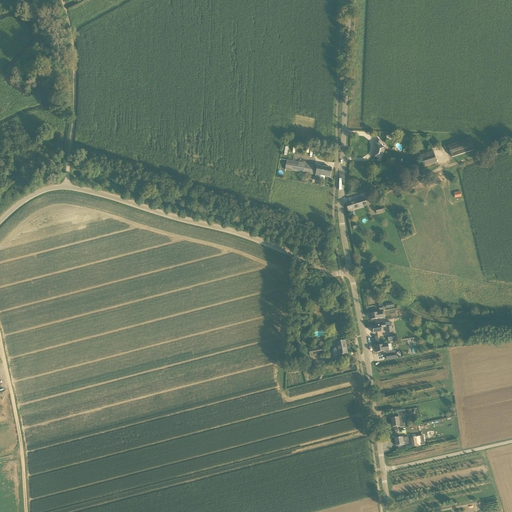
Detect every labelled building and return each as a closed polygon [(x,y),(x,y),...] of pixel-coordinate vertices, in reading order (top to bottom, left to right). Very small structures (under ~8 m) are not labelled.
[(471,138),(448,146),(452,157),(475,150),(471,138)] [(376,151),(374,157),(381,159),(382,155),(383,155),(385,148),(383,147),(381,144),(382,144),(380,140),(376,143),(378,146),(376,152),(376,151)] [(432,151),(420,156),(424,167),(437,162),(433,150),(432,150),(432,151)] [(331,169),(287,160),(285,170),(315,175),(315,178),(319,179),(320,175),(330,177),(331,169)] [(348,211),(366,205),(364,199),(346,205),(348,211)] [(383,315),(385,315),(384,312),(370,314),(371,320),(383,318),(383,315)] [(392,332),(391,324),(390,323),(385,324),(375,326),(375,327),(372,327),(373,333),(381,332),(381,328),(386,327),(387,333),(392,332)] [(345,341),(335,342),(338,355),(347,353),(345,341)] [(308,348),(309,357),(323,355),(322,345),(308,348)] [(399,418),(392,419),(393,427),(400,426),(399,418)] [(412,447),(418,446),(425,445),(424,436),(421,436),(422,440),(421,441),(420,437),(416,437),(411,438),(412,447)] [(404,441),(408,441),(409,441),(408,437),(395,439),(396,446),(404,445),(404,441)]
